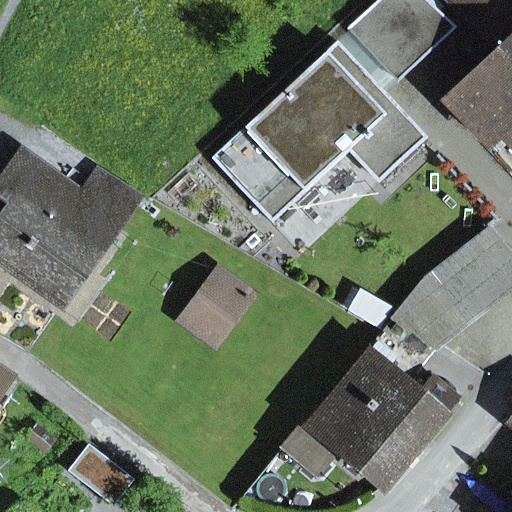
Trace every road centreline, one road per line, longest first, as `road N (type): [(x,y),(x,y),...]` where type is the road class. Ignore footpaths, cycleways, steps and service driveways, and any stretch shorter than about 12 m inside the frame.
road 1 (residential): [(0,349),(203,511)]
road 2 (residential): [(386,511),(511,382)]
